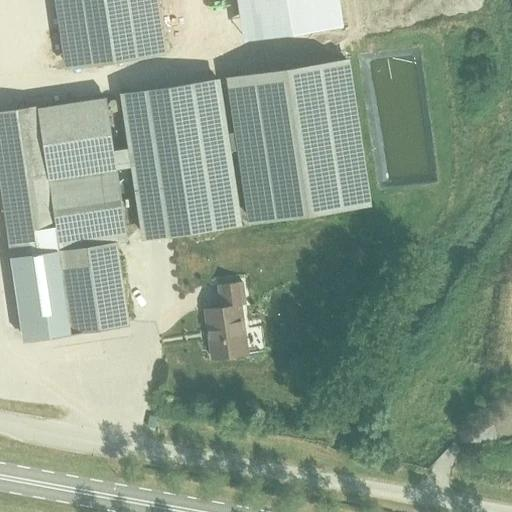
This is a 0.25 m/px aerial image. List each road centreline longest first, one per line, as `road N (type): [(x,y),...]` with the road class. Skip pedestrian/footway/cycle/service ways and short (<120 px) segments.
road 1 (unclassified): [(0,421),(505,511)]
road 2 (primary): [(0,478),(192,511)]
road 3 (unknown): [(110,379),(146,317),(155,262)]
